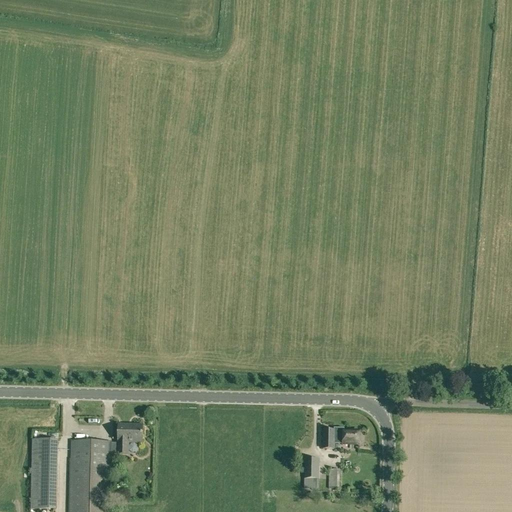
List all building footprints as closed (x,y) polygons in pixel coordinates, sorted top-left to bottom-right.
[(142,443),(142,426),(119,425),(118,444),(112,444),(112,442),(70,441),(68,511),(110,511),(111,453),(118,454),(128,455),(128,443),(142,443)] [(334,445),(342,445),(343,431),(344,432),(344,429),(334,429),(334,431),(323,431),(323,449),(334,449),(334,445)] [(343,431),(342,445),(359,445),(359,432),(344,432),(343,431)] [(32,440),(30,510),(57,511),(58,441),(32,440)] [(304,459),(304,489),(318,489),(318,459),(304,459)] [(338,470),(329,470),(328,489),(338,489),(338,470)]
